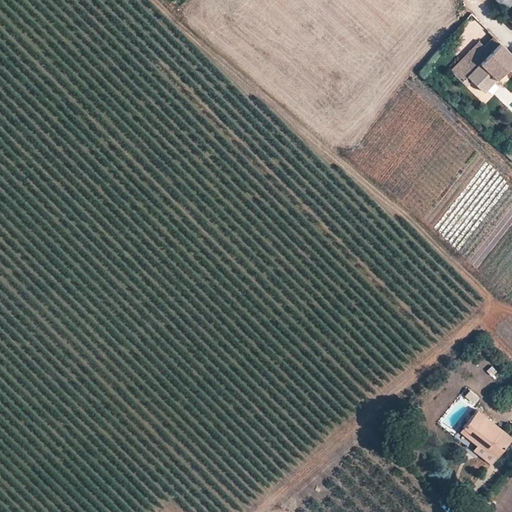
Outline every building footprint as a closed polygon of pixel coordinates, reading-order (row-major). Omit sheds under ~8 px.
[(450,68),(462,79),(467,73),(499,41),(488,30),(450,68)] [(467,73),(484,90),(507,66),(511,70),(511,53),(499,41),(467,73)] [(480,398),(470,391),(465,397),(474,405),(480,398)] [(463,427),(498,455),(511,438),(476,410),(463,427)] [(498,455),(463,427),(459,432),(494,460),(498,455)]
